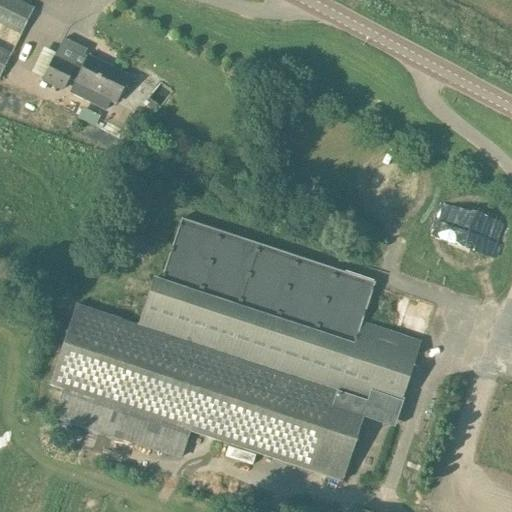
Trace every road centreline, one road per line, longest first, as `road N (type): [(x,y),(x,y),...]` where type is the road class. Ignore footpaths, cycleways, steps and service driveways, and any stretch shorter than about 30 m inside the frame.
road 1 (tertiary): [(511,108),(302,0)]
road 2 (unknown): [(511,307),(455,462)]
road 3 (unknown): [(422,62),(428,110),(511,176)]
